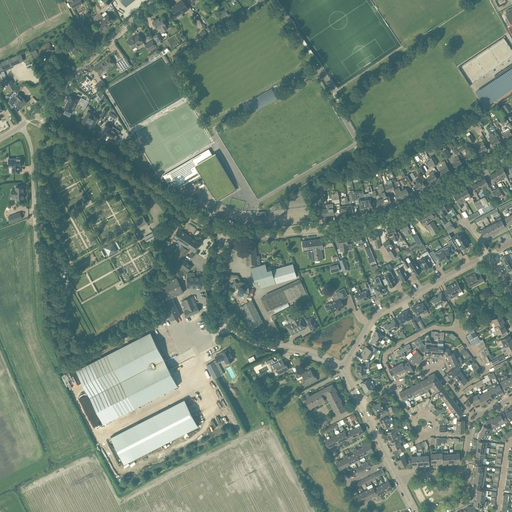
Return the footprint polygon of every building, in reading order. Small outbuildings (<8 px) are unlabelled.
[(69,0),(74,8),(82,4),(80,0),(69,0)] [(175,6),(172,9),(174,13),(176,16),(174,18),(176,21),(183,16),(181,13),(182,14),(188,9),(185,5),(182,0),(177,4),(178,5),(175,6)] [(229,16),(226,12),(220,15),(223,20),(229,16)] [(94,20),(97,22),(95,24),(102,31),(109,25),(108,24),(113,20),(107,13),(103,17),(100,14),(94,20)] [(152,23),(154,26),(155,26),(158,29),(161,27),(163,31),(167,29),(165,25),(167,24),(164,20),(163,21),(162,19),(158,21),(157,19),(152,23)] [(209,35),(214,31),(211,25),(205,28),(209,35)] [(209,35),(205,29),(200,33),(204,39),(209,35)] [(160,32),(160,33),(153,37),(159,46),(161,44),(160,43),(161,43),(160,41),(164,38),(161,34),(160,32)] [(137,47),(144,43),(138,34),(134,37),(134,36),(127,41),(132,49),(136,46),(137,47)] [(149,51),(150,52),(157,48),(157,47),(158,46),(156,43),(155,44),(152,40),(145,45),(149,51)] [(68,47),(71,50),(75,54),(78,50),(77,50),(82,45),(78,41),(73,45),(72,43),(68,47)] [(39,60),(54,51),(49,42),(34,50),(39,60)] [(0,70),(0,71),(11,66),(20,62),(17,55),(1,62),(1,63),(0,63),(0,70)] [(115,65),(112,60),(109,55),(93,68),(98,75),(115,65)] [(122,59),(116,63),(122,72),(128,68),(122,59)] [(496,78),(476,92),(485,107),(511,88),(511,67),(509,69),(508,67),(494,76),(496,78)] [(92,81),(86,75),(78,84),(83,89),(86,92),(89,89),(87,86),(92,81)] [(16,88),(14,84),(11,80),(5,83),(10,92),(13,90),(14,91),(16,90),(16,88)] [(99,90),(103,87),(103,88),(106,85),(103,81),(96,86),(99,90)] [(251,106),(273,93),(271,90),(249,103),(251,106)] [(15,96),(7,103),(11,109),(16,105),(17,105),(20,109),(27,102),(24,99),(22,96),(19,93),(15,97),(15,96)] [(65,110),(63,114),(70,117),(72,113),(76,103),(78,99),(69,94),(67,98),(69,99),(68,101),(64,109),(65,110)] [(87,125),(87,126),(93,129),(99,118),(99,117),(100,116),(103,118),(107,111),(104,109),(101,114),(98,113),(96,116),(93,114),(87,125)] [(87,110),(81,122),(87,125),(93,114),(93,113),(87,110)] [(506,125),(508,127),(503,130),(505,132),(502,133),(505,139),(511,134),(511,133),(511,131),(511,130),(511,126),(510,122),(506,125)] [(100,132),(100,131),(98,133),(99,134),(105,138),(107,135),(114,140),(120,131),(112,126),(111,128),(105,124),(100,132)] [(493,146),(500,142),(497,137),(499,135),(496,130),(489,134),(491,138),(489,139),(490,141),(489,141),(493,146)] [(471,144),(475,141),(471,134),(469,132),(466,134),(467,136),(467,137),(471,144)] [(429,144),(429,145),(433,152),(440,148),(435,140),(429,144)] [(477,148),(477,149),(480,153),(487,149),(485,145),(483,142),(478,144),(480,146),(477,148)] [(167,182),(170,180),(176,189),(203,173),(218,199),(233,191),(209,149),(163,175),(167,182)] [(442,152),(447,159),(451,156),(447,149),(446,149),(442,152)] [(464,155),(465,156),(468,161),(475,156),(471,149),(466,152),(467,154),(464,155)] [(429,158),(434,166),(438,164),(433,156),(429,158)] [(452,163),(453,164),(455,168),(462,164),(458,156),(454,159),(455,161),(452,163)] [(13,173),(20,173),(19,166),(21,166),(21,158),(20,158),(20,157),(17,157),(17,158),(8,159),(9,167),(12,167),(13,173)] [(442,162),(444,165),(441,166),(441,167),(439,169),(440,170),(443,175),(447,173),(448,174),(450,173),(450,171),(447,167),(445,163),(446,163),(444,160),(442,162)] [(421,163),(417,165),(422,174),(426,172),(421,163)] [(508,175),(506,171),(505,171),(502,167),(496,171),(500,177),(504,174),(506,177),(508,175)] [(388,185),(390,191),(394,189),(387,171),(386,169),(383,170),(384,172),(383,172),(388,185)] [(427,178),(428,178),(430,183),(437,178),(433,171),(429,174),(430,176),(427,178)] [(494,184),(497,182),(501,180),(500,177),(496,171),(490,175),(492,179),(491,179),(494,184)] [(413,180),(412,179),(409,174),(405,176),(404,174),(401,175),(403,178),(406,182),(408,181),(409,182),(413,180)] [(423,177),(421,178),(416,181),(417,183),(415,185),(418,190),(425,186),(422,181),(424,180),(423,177)] [(485,178),(478,182),(481,187),(486,185),(487,187),(490,186),(488,181),(487,182),(485,178)] [(398,181),(396,182),(403,197),(409,195),(406,188),(404,189),(402,185),(401,186),(398,181)] [(395,188),(395,189),(397,193),(395,193),(398,200),(403,197),(396,182),(394,182),(396,188),(395,188)] [(477,190),(481,187),(478,182),(472,186),(474,190),(473,190),(476,194),(478,193),(477,190)] [(16,199),(24,199),(23,187),(15,187),(15,190),(11,190),(12,196),(15,196),(16,199)] [(494,189),(498,197),(500,199),(502,203),(504,202),(502,198),(504,197),(502,194),(498,187),(494,189)] [(466,201),(464,198),(468,196),(470,198),(472,197),(470,192),(469,193),(467,189),(460,192),(465,201),(466,201)] [(384,190),(381,191),(385,205),(391,203),(389,196),(387,196),(386,195),(384,191),(384,190)] [(363,194),(366,210),(372,208),(371,201),(370,198),(373,197),(372,191),(369,192),(369,193),(363,194)] [(379,191),(379,192),(380,194),(378,195),(379,199),(377,200),(379,207),(385,205),(381,191),(379,191)] [(460,209),(463,207),(461,204),(465,201),(460,192),(454,196),(457,202),(456,202),(460,209)] [(358,193),(354,194),(355,200),(358,199),(359,203),(359,204),(360,211),(362,210),(362,211),(365,211),(365,210),(366,210),(363,194),(359,195),(358,193)] [(347,195),(345,196),(347,212),(353,212),(352,205),(355,204),(355,200),(354,200),(351,200),(350,200),(350,201),(348,201),(347,195)] [(484,212),(483,210),(481,208),(477,201),(474,203),(481,214),(484,212)] [(439,212),(442,217),(448,213),(447,212),(450,210),(447,204),(444,205),(443,203),(435,207),(438,213),(439,212)] [(426,220),(432,217),(434,220),(438,218),(436,214),(434,216),(430,210),(420,216),(421,218),(419,219),(423,226),(427,223),(426,220)] [(22,218),(20,212),(8,217),(11,223),(22,218)] [(138,227),(142,225),(147,223),(141,213),(137,215),(133,218),(138,227)] [(495,219),(496,222),(500,229),(505,226),(500,217),(495,219)] [(432,235),(443,229),(441,226),(437,228),(433,221),(426,225),(432,235)] [(407,222),(399,225),(401,231),(405,230),(407,235),(409,234),(411,233),(410,231),(409,229),(409,228),(407,222)] [(491,225),(494,232),(500,229),(496,222),(491,225)] [(452,224),(445,228),(448,233),(449,233),(455,229),(452,224)] [(485,228),(489,235),(494,232),(491,225),(485,228)] [(397,242),(404,240),(399,232),(397,233),(395,227),(387,229),(388,234),(389,236),(392,235),(394,241),(396,240),(397,242)] [(484,238),(489,235),(485,228),(484,228),(480,231),(484,238)] [(172,238),(186,246),(191,237),(178,229),(172,238)] [(369,234),(370,239),(370,241),(374,241),(376,246),(376,248),(381,247),(380,245),(379,238),(378,232),(369,234)] [(151,241),(156,239),(153,233),(144,238),(145,240),(149,238),(151,241)] [(417,234),(413,236),(417,245),(422,243),(417,234)] [(458,234),(451,238),(458,248),(461,246),(462,249),(469,245),(467,242),(468,242),(467,239),(466,240),(462,234),(459,236),(458,234)] [(361,235),(353,237),(355,243),(356,246),(359,246),(363,245),(364,243),(363,240),(362,241),(361,235)] [(201,243),(191,237),(186,246),(195,252),(201,243)] [(339,238),(339,243),(339,245),(340,251),(352,249),(351,243),(348,244),(347,237),(339,238)] [(302,241),(303,246),(303,251),(311,250),(313,261),(323,259),(321,248),(323,248),(322,239),(302,241)] [(447,257),(448,258),(450,256),(450,255),(455,252),(453,250),(456,248),(451,239),(448,242),(449,244),(442,248),(447,257)] [(389,240),(383,244),(386,249),(392,245),(392,244),(389,240)] [(113,242),(104,247),(109,256),(118,251),(113,242)] [(182,246),(174,256),(180,262),(178,264),(188,271),(192,266),(184,260),(182,259),(189,251),(185,248),(182,246)] [(245,247),(246,256),(247,265),(260,264),(259,255),(256,256),(255,246),(245,247)] [(367,247),(365,248),(367,255),(368,256),(367,257),(369,263),(374,261),(375,260),(369,246),(367,247)] [(394,248),(387,252),(391,258),(392,258),(394,261),(400,257),(398,254),(394,247),(394,248)] [(445,259),(448,258),(447,257),(442,248),(435,253),(433,250),(430,253),(435,261),(438,259),(440,261),(444,258),(445,259)] [(420,259),(426,269),(432,265),(431,263),(431,264),(430,263),(433,261),(427,251),(422,254),(424,257),(420,259)] [(511,262),(508,255),(506,255),(501,258),(502,259),(501,259),(500,260),(501,262),(502,262),(503,261),(507,269),(511,267),(511,270),(511,262)] [(177,265),(178,264),(180,262),(174,256),(171,260),(177,265)] [(405,259),(402,261),(403,263),(406,268),(407,268),(409,266),(415,275),(416,274),(417,275),(420,273),(420,272),(421,271),(414,260),(411,262),(408,257),(405,259)] [(343,270),(348,268),(345,259),(339,260),(343,270)] [(261,288),(265,286),(276,283),(297,277),(293,263),(272,270),(271,269),(270,266),(266,268),(265,264),(251,268),(255,281),(258,279),(261,288)] [(399,268),(396,270),(395,271),(397,275),(398,275),(402,281),(408,278),(405,271),(408,270),(407,268),(406,268),(403,263),(398,266),(399,268)] [(339,271),(338,264),(329,266),(331,273),(339,271)] [(385,278),(383,279),(385,284),(387,283),(389,287),(391,286),(391,287),(394,286),(394,285),(396,284),(393,277),(396,276),(392,268),(388,270),(390,273),(389,274),(388,274),(386,275),(385,276),(385,277),(385,278)] [(187,272),(187,287),(202,288),(202,277),(194,277),(195,273),(187,272)] [(465,278),(467,283),(470,288),(484,280),(480,273),(476,275),(475,273),(465,278)] [(176,277),(155,287),(169,316),(177,312),(171,298),(183,292),(176,277)] [(368,284),(370,289),(372,292),(372,294),(376,293),(377,296),(385,292),(384,290),(385,290),(384,286),(383,287),(379,277),(374,278),(376,283),(373,285),(372,283),(368,284)] [(267,311),(291,301),(297,298),(306,294),(303,289),(300,280),(269,294),(269,295),(261,298),(267,311)] [(246,296),(247,296),(249,296),(250,294),(252,295),(254,289),(249,288),(248,286),(245,282),(240,281),(237,282),(236,282),(236,283),(233,285),(233,286),(235,290),(233,291),(234,294),(236,293),(237,294),(238,295),(239,295),(240,295),(241,295),(241,297),(246,296)] [(463,293),(462,291),(457,281),(446,288),(447,290),(444,292),(448,300),(458,295),(459,296),(463,293)] [(331,308),(333,312),(336,310),(337,311),(338,310),(339,309),(340,309),(341,309),(340,308),(344,306),(340,298),(341,298),(342,299),(347,296),(344,288),(338,291),(338,292),(336,293),(339,297),(335,299),(335,301),(329,304),(324,306),(327,310),(331,308)] [(354,295),(358,303),(364,301),(361,292),(360,289),(357,290),(358,293),(354,295)] [(361,292),(364,301),(371,298),(369,293),(372,292),(370,289),(361,292)] [(445,299),(442,292),(438,294),(439,296),(436,297),(436,296),(430,299),(435,307),(441,303),(442,304),(446,302),(445,300),(444,301),(444,300),(445,299)] [(181,301),(186,317),(199,311),(193,296),(188,298),(181,301)] [(428,311),(425,307),(423,303),(419,305),(419,304),(412,308),(416,316),(423,313),(424,314),(428,311)] [(397,316),(400,321),(401,324),(408,320),(408,321),(412,319),(407,310),(401,313),(401,314),(397,316)] [(286,326),(288,330),(291,334),(297,331),(296,329),(298,328),(298,329),(299,329),(300,329),(305,326),(301,319),(299,319),(296,314),(290,317),(291,321),(290,321),(290,323),(291,324),(286,326)] [(494,327),(504,322),(501,315),(489,321),(491,324),(494,323),(496,326),(494,327)] [(315,323),(314,321),(312,317),(306,320),(309,325),(308,326),(311,332),(318,328),(315,322),(315,323)] [(383,326),(385,330),(386,330),(388,334),(395,330),(398,329),(396,326),(398,326),(396,323),(394,319),(390,321),(391,322),(388,324),(387,323),(383,326)] [(495,336),(502,332),(506,330),(503,323),(504,322),(494,327),(496,331),(493,332),(495,336)] [(466,336),(469,340),(473,338),(471,333),(474,331),(472,326),(466,329),(469,334),(466,336)] [(373,337),(370,341),(373,343),(372,345),(376,348),(378,349),(379,347),(380,347),(381,347),(382,346),(383,345),(382,344),(382,343),(380,342),(382,339),(384,336),(382,335),(379,333),(375,331),(372,337),(373,337)] [(103,423),(124,413),(178,386),(150,332),(96,359),(76,370),(103,423)] [(504,346),(511,342),(511,340),(509,335),(498,341),(499,344),(503,343),(504,346)] [(473,338),(469,340),(473,346),(476,344),(478,348),(485,344),(482,339),(479,341),(477,336),(473,338)] [(445,354),(449,349),(444,348),(444,347),(443,347),(443,343),(440,343),(440,341),(438,341),(438,343),(438,344),(437,347),(437,357),(439,357),(439,355),(443,355),(443,353),(445,354)] [(511,351),(511,342),(504,346),(506,350),(503,352),(505,355),(511,351)] [(404,351),(406,350),(407,351),(410,350),(409,348),(411,347),(409,343),(404,346),(405,347),(402,348),(404,351)] [(428,356),(431,356),(432,343),(431,343),(431,346),(425,346),(425,348),(421,347),(423,354),(428,354),(428,356)] [(478,348),(480,351),(478,353),(481,359),(487,356),(483,349),(484,349),(487,348),(485,344),(478,348)] [(366,347),(360,356),(364,359),(365,359),(366,357),(369,359),(372,353),(375,354),(378,349),(376,348),(372,345),(370,349),(366,347)] [(422,355),(423,354),(421,347),(413,355),(420,362),(422,360),(420,359),(423,356),(422,355)] [(224,360),(226,364),(234,360),(228,349),(221,353),(214,357),(218,363),(224,360)] [(449,349),(445,354),(447,359),(446,360),(447,362),(456,358),(453,352),(451,353),(449,349)] [(418,364),(420,362),(413,355),(408,359),(414,365),(417,362),(418,364)] [(481,359),(483,362),(484,364),(486,363),(487,363),(490,362),(487,356),(481,359)] [(280,374),(284,371),(289,369),(286,364),(285,365),(282,358),(270,364),(273,369),(276,367),(280,374)] [(456,358),(447,362),(448,364),(449,363),(451,367),(461,362),(460,360),(457,361),(456,358)] [(206,365),(213,379),(221,375),(214,361),(206,365)] [(357,372),(355,372),(357,377),(359,376),(360,379),(367,376),(366,374),(362,375),(362,374),(366,372),(365,370),(365,368),(366,365),(369,366),(369,362),(367,362),(362,361),(362,365),(357,364),(356,371),(357,372)] [(402,363),(407,372),(410,370),(411,372),(413,371),(409,362),(403,364),(402,362),(402,363)] [(407,372),(402,363),(397,365),(400,373),(404,371),(404,373),(407,372)] [(396,377),(398,376),(397,374),(400,373),(397,365),(390,369),(388,365),(387,366),(389,369),(388,370),(391,376),(394,374),(396,377)] [(452,377),(460,371),(460,370),(458,372),(455,367),(447,373),(448,375),(450,374),(452,377)] [(305,381),(303,382),(305,386),(318,380),(316,376),(313,377),(312,375),(313,375),(311,369),(306,371),(305,370),(301,373),(296,375),(298,380),(303,377),(305,381)] [(460,371),(452,377),(454,379),(455,377),(457,380),(466,374),(462,369),(460,371)] [(428,377),(421,381),(425,389),(425,390),(427,389),(432,386),(436,392),(443,386),(441,382),(440,383),(439,382),(440,381),(439,381),(438,382),(436,379),(437,378),(434,373),(428,376),(428,377)] [(466,374),(457,380),(459,383),(458,384),(459,387),(467,381),(465,377),(467,376),(466,374)] [(500,382),(503,387),(505,391),(508,390),(507,388),(510,387),(504,376),(502,377),(504,380),(500,382)] [(362,386),(363,388),(365,393),(369,391),(370,392),(375,389),(369,379),(361,383),(362,386)] [(421,382),(416,384),(421,394),(422,394),(425,393),(425,392),(426,392),(425,390),(425,389),(421,381),(421,382)] [(324,390),(305,399),(306,402),(307,404),(308,405),(309,407),(309,408),(325,400),(322,396),(326,394),(336,414),(345,410),(332,384),(323,388),(324,390)] [(416,384),(410,387),(415,397),(421,394),(416,384)] [(499,385),(496,386),(495,384),(492,385),(498,395),(501,394),(502,395),(504,394),(499,385)] [(487,388),(488,390),(493,400),(496,399),(495,397),(498,395),(492,385),(487,388)] [(410,400),(415,397),(410,387),(405,390),(410,400)] [(444,387),(440,390),(438,392),(440,395),(437,397),(438,399),(441,397),(442,397),(448,392),(444,387)] [(410,400),(405,390),(399,393),(403,400),(408,397),(410,400)] [(483,393),(488,403),(487,401),(490,399),(491,401),(493,400),(488,390),(483,393)] [(448,392),(442,397),(445,402),(452,397),(448,392)] [(483,393),(480,395),(479,394),(477,395),(477,394),(482,404),(485,402),(486,404),(488,403),(483,393)] [(467,397),(471,404),(474,403),(475,405),(479,403),(480,405),(482,404),(477,394),(473,396),(473,394),(467,397)] [(446,409),(449,407),(455,402),(452,397),(445,402),(442,404),(446,409)] [(124,463),(198,426),(184,399),(111,437),(124,463)] [(378,403),(372,406),(376,414),(381,411),(383,415),(389,412),(390,411),(388,408),(387,405),(384,406),(385,407),(383,407),(380,402),(378,403)] [(455,402),(449,407),(452,412),(459,407),(455,402)] [(456,417),(461,413),(463,412),(459,407),(452,412),(450,414),(452,417),(451,417),(452,420),(456,417)] [(382,418),(379,420),(383,427),(388,425),(390,427),(395,424),(391,417),(390,415),(389,412),(383,415),(381,416),(382,418)] [(435,416),(437,419),(438,420),(442,419),(444,418),(441,413),(442,412),(439,414),(436,416),(435,416)] [(500,425),(505,422),(506,423),(508,422),(506,416),(503,412),(500,413),(501,414),(496,417),(500,425)] [(453,426),(456,426),(464,426),(464,420),(462,420),(461,413),(456,417),(456,420),(456,423),(453,423),(453,426)] [(500,425),(496,417),(491,419),(491,418),(486,421),(486,422),(487,422),(493,427),(494,426),(495,427),(500,425)] [(489,434),(493,427),(487,422),(485,426),(483,425),(481,430),(489,434)] [(388,433),(386,434),(389,440),(394,437),(397,435),(396,432),(397,432),(399,430),(399,429),(396,424),(395,424),(390,427),(391,430),(387,432),(388,433)] [(360,425),(356,427),(355,428),(360,436),(362,435),(361,434),(364,432),(360,425)] [(357,438),(360,436),(355,428),(350,430),(354,437),(357,436),(357,438)] [(351,439),(354,437),(350,430),(346,433),(345,431),(349,440),(350,442),(352,440),(351,439)] [(479,440),(486,442),(489,434),(481,430),(479,436),(481,436),(479,440)] [(340,433),(343,441),(346,439),(347,441),(349,440),(345,431),(340,433)] [(341,442),(343,441),(340,433),(335,436),(339,445),(342,443),(341,442)] [(392,444),(390,444),(391,446),(393,450),(397,448),(401,446),(400,442),(403,441),(403,439),(403,440),(400,434),(397,435),(394,437),(395,440),(392,441),(391,442),(392,444)] [(337,446),(339,445),(335,436),(330,438),(334,445),(336,444),(337,446)] [(331,447),(334,445),(330,438),(325,441),(330,450),(332,448),(331,447)] [(364,444),(368,453),(373,450),(369,443),(367,445),(366,443),(364,444)] [(359,448),(363,455),(368,453),(364,444),(361,445),(362,447),(359,448)] [(364,457),(363,455),(359,448),(357,450),(356,448),(354,449),(355,451),(358,458),(359,458),(359,460),(364,457)] [(354,462),(359,460),(359,458),(358,458),(355,451),(353,452),(353,454),(351,455),(354,462)] [(349,465),(354,462),(351,455),(348,456),(347,455),(345,456),(349,465)] [(341,460),(345,467),(349,465),(345,456),(343,457),(344,459),(341,460)] [(405,466),(412,463),(411,459),(410,460),(409,459),(406,461),(404,457),(397,460),(400,467),(404,465),(405,466)] [(340,469),(344,467),(345,467),(341,460),(339,461),(338,459),(335,461),(340,469)] [(384,484),(388,492),(390,491),(390,489),(392,488),(389,481),(384,484)] [(384,484),(379,486),(382,493),(385,492),(386,493),(388,492),(384,484)] [(374,489),(377,496),(378,497),(381,496),(380,494),(382,493),(379,486),(374,489)] [(374,489),(373,487),(368,489),(372,496),(374,495),(375,497),(377,496),(374,489)] [(368,489),(363,492),(367,501),(370,499),(369,498),(372,496),(368,489)] [(358,494),(362,501),(364,500),(365,502),(367,501),(363,492),(358,494)] [(359,503),(362,501),(358,494),(353,497),(358,506),(360,504),(359,503)] [(487,502),(483,501),(474,500),(473,505),(479,509),(482,511),(482,507),(486,507),(487,502)]
